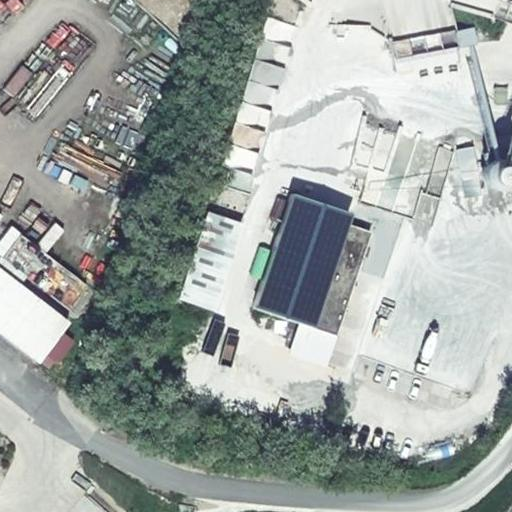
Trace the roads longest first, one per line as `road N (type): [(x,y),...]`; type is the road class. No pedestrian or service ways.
road 1 (unknown): [(61,427),(159,480),(386,490),(469,474),(498,452),(511,428)]
road 2 (residential): [(413,363),(472,353),(511,294)]
